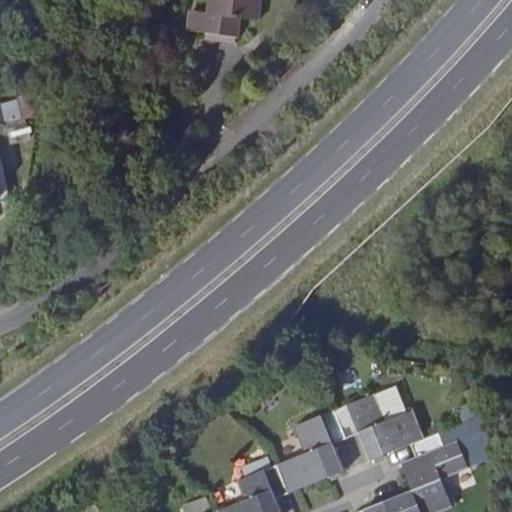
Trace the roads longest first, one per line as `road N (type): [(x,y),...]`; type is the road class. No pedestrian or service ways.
road 1 (trunk): [(0,465),(200,311),(426,108),(511,6)]
road 2 (trunk): [(465,0),(282,188),(0,414)]
road 3 (unclassified): [(380,0),(144,224),(0,322)]
